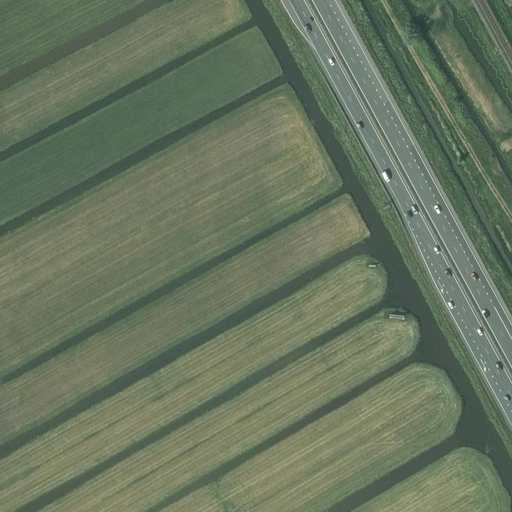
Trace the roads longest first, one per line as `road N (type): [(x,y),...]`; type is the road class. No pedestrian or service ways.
road 1 (trunk): [(295,0),(511,398)]
road 2 (trunk): [(487,309),(319,0)]
road 3 (track): [(511,224),(387,0)]
